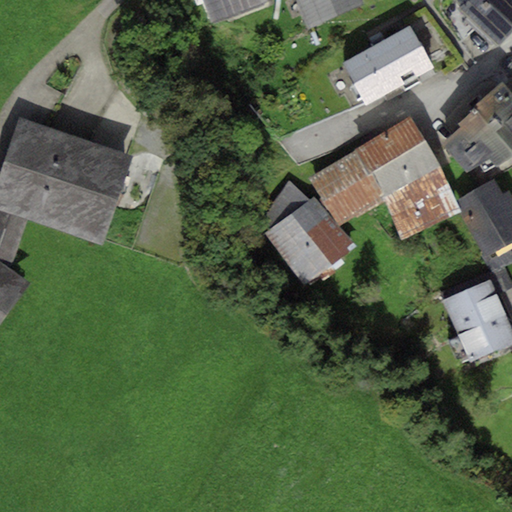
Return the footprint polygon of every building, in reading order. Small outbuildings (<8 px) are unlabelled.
[(258,0),(198,0),(208,27),(262,8),(258,0)] [(363,0),(296,0),(309,31),(367,7),(363,0)] [(511,0),(451,0),(460,14),(496,53),(511,38),(511,0)] [(412,31),(343,68),(366,110),(434,73),(412,31)] [(511,109),(499,95),(440,148),(478,189),(511,157),(511,109)] [(130,164),(21,127),(0,188),(0,254),(16,260),(27,227),(101,251),(130,164)] [(409,129),(314,182),(341,230),(381,207),(402,243),(456,213),(409,129)] [(496,182),(455,205),(489,264),(511,251),(511,201),(511,199),(507,201),(496,182)] [(317,201),(267,236),(306,290),(355,255),(317,201)] [(0,274),(0,329),(26,294),(0,274)] [(486,289),(444,307),(459,343),(451,346),(461,369),(511,348),(486,289)]
